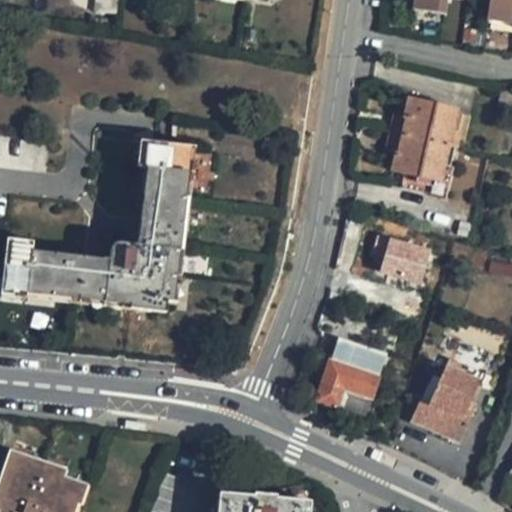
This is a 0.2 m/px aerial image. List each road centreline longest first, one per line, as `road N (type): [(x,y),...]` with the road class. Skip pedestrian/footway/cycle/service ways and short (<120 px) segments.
road 1 (residential): [(247,417),(310,259),(352,0)]
road 2 (unclassified): [(0,384),(183,402),(247,417)]
road 3 (unclassified): [(247,417),(444,511)]
